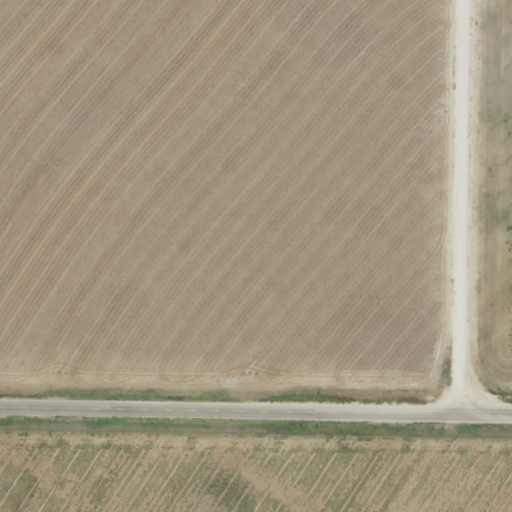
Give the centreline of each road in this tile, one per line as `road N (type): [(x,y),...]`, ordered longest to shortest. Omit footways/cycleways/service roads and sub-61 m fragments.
road 1 (secondary): [(0,408),(511,412)]
road 2 (residential): [(458,411),(477,0)]
